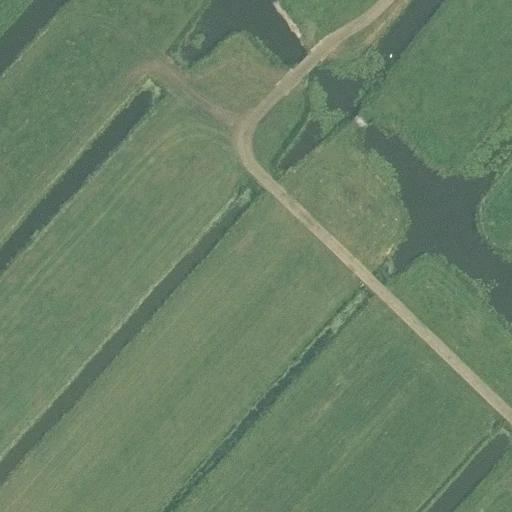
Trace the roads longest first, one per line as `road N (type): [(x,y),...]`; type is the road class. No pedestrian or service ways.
road 1 (track): [(511,414),(244,156),(254,113),(323,43),(386,0)]
road 2 (track): [(0,207),(139,57),(158,60),(182,87),(218,107),(257,110)]
